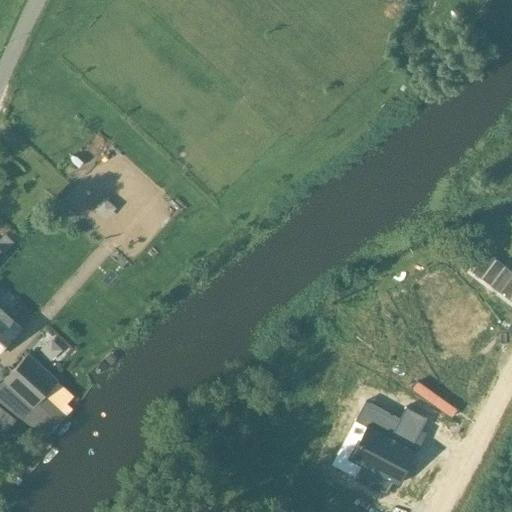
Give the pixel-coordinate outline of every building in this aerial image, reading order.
[(511,267),(511,242),(464,242),(464,267),(511,267)] [(432,267),(386,292),(421,356),(467,330),(432,267)] [(0,311),(0,351),(20,330),(0,311)] [(58,381),(28,354),(0,384),(0,403),(15,417),(19,414),(45,438),(66,415),(45,396),(58,381)] [(393,401),(351,367),(323,401),(344,418),(330,436),(375,474),(397,447),(373,426),(393,401)] [(17,421),(0,407),(0,434),(4,437),(17,421)]
